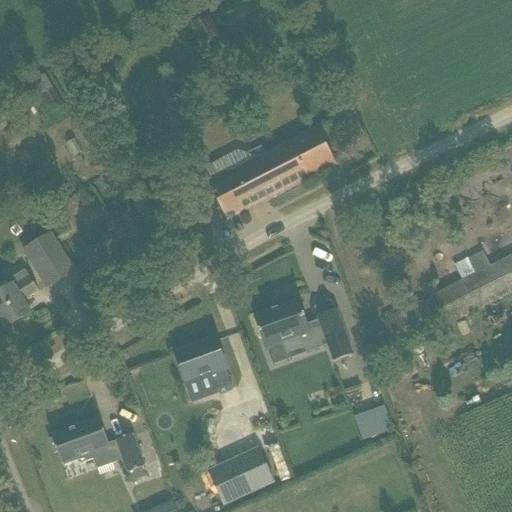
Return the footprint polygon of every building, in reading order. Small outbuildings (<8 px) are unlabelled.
[(211,16),(204,20),(211,33),(218,29),(211,16)] [(45,74),(33,81),(52,112),(63,105),(45,74)] [(210,185),(212,189),(219,202),(227,217),(228,219),(334,165),(325,147),(317,133),(288,148),(261,162),(256,160),(210,185)] [(58,243),(30,261),(46,286),(74,268),(58,243)] [(511,257),(383,322),(397,351),(511,292),(511,257)] [(38,292),(29,278),(25,272),(9,282),(4,273),(0,275),(0,318),(7,330),(30,315),(23,302),(38,292)] [(321,327),(310,331),(299,302),(254,318),(265,349),(282,343),(286,355),(304,349),(306,355),(328,347),(334,363),(353,356),(336,311),(317,317),(321,327)] [(175,355),(181,374),(186,384),(210,375),(216,392),(232,387),(226,369),(216,340),(175,355)] [(385,407),(355,418),(363,442),(393,431),(385,407)] [(92,458),(90,453),(106,447),(96,419),(50,436),(52,439),(49,440),(54,454),(57,453),(61,464),(76,458),(78,463),(92,458)] [(249,430),(236,434),(243,453),(256,449),(249,430)] [(128,474),(145,468),(133,437),(117,443),(128,474)] [(274,485),(258,450),(208,473),(224,508),(274,485)]
